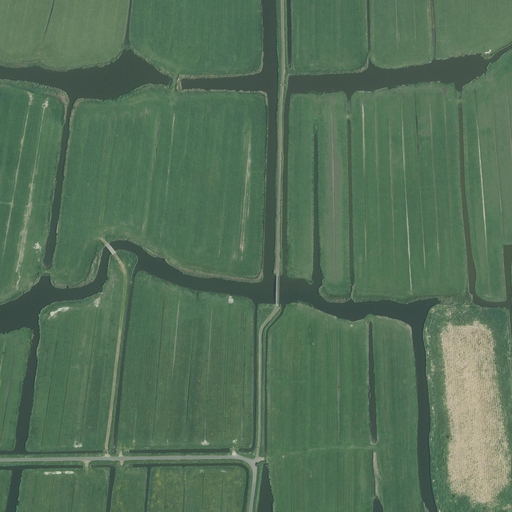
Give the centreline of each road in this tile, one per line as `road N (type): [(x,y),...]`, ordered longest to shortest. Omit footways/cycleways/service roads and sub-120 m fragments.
road 1 (track): [(105,243),(126,285),(107,459)]
road 2 (track): [(119,208),(105,243),(58,274),(0,269)]
road 3 (track): [(157,96),(173,95),(176,71),(234,0)]
